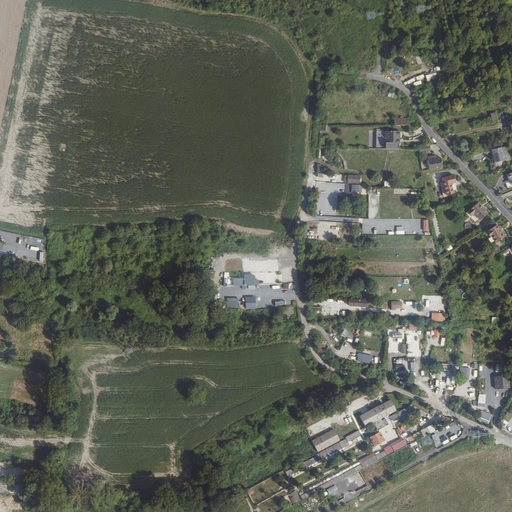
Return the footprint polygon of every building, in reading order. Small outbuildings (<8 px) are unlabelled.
[(426,74),(427,82),(437,81),(437,73),(426,74)] [(508,161),(505,149),(495,151),(496,157),(499,158),(497,161),(498,164),(500,163),(503,165),(506,162),(508,161)] [(428,161),(429,171),(443,169),(442,159),(438,160),(437,156),(433,157),(434,160),(428,161)] [(344,175),(344,183),(361,184),(361,175),(344,175)] [(456,183),(454,176),(442,179),(443,184),(456,183)] [(456,183),(443,184),(446,196),(454,194),(451,184),(456,183)] [(348,184),(348,193),(361,193),(362,185),(348,184)] [(326,213),(327,205),(320,204),(319,212),(326,213)] [(480,222),(488,216),(478,205),(467,215),(470,219),(474,215),(480,222)] [(498,228),(497,227),(485,235),(486,236),(498,228)] [(498,228),(486,236),(492,245),(505,237),(503,233),(501,234),(498,228)] [(492,245),(493,247),(506,238),(505,237),(492,245)] [(233,278),(234,286),(259,285),(259,280),(255,280),(255,273),(244,273),(244,278),(233,278)] [(432,313),(431,321),(444,321),(444,313),(432,313)] [(373,352),(363,358),(372,371),(376,368),(373,364),(379,360),(373,352)] [(404,371),(404,359),(396,358),(395,370),(404,371)] [(412,373),(412,365),(414,365),(414,359),(411,359),(411,361),(406,360),(405,373),(412,373)] [(461,379),(469,379),(470,368),(462,367),(461,379)] [(507,380),(509,380),(507,375),(505,376),(505,377),(495,377),(495,388),(505,388),(505,383),(507,383),(507,380)] [(392,400),(361,416),(367,427),(398,411),(392,400)] [(406,414),(404,410),(391,417),(393,421),(401,417),(400,416),(406,414)] [(481,411),(479,417),(490,421),(492,414),(481,411)] [(438,432),(435,426),(407,440),(409,444),(410,443),(411,445),(417,442),(415,439),(421,436),(421,438),(424,436),(424,437),(426,436),(427,437),(427,438),(438,432)] [(341,440),(335,429),(313,441),(319,452),(341,440)] [(350,444),(367,435),(366,434),(362,435),(360,431),(347,438),(347,439),(350,443),(350,444)] [(386,441),(382,433),(372,438),(376,446),(386,441)] [(350,443),(347,439),(316,456),(318,460),(343,447),(350,443)] [(409,446),(406,441),(397,445),(400,451),(409,446)] [(389,456),(395,453),(393,448),(386,451),(389,456)] [(295,504),(387,457),(385,454),(377,458),(376,456),(362,464),(361,463),(352,468),(352,470),(342,475),(341,474),(329,480),(312,489),(313,490),(300,497),(297,491),(290,495),(295,504)]
